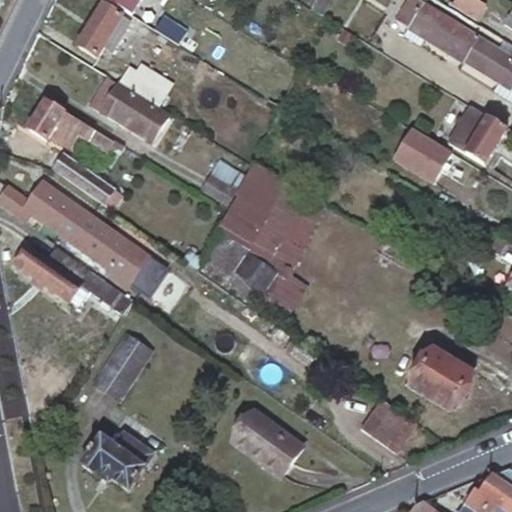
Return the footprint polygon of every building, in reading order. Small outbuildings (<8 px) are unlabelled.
[(334,0),(316,0),(311,12),(324,21),(334,0)] [(511,106),(511,46),(509,44),(506,43),(499,53),(413,0),(409,0),(396,21),(405,26),(422,37),(454,56),(499,84),(493,96),(511,106)] [(435,0),(413,0),(499,53),(506,43),(435,0)] [(469,0),(462,0),(457,8),(476,21),(483,9),(469,0)] [(98,61),(106,49),(125,21),(106,8),(79,48),(98,61)] [(154,34),(160,38),(174,47),(177,49),(185,38),(187,34),(163,19),(154,34)] [(125,21),(106,49),(114,55),(133,26),(125,21)] [(154,34),(142,26),(135,38),(153,49),(160,38),(154,34)] [(422,37),(405,26),(398,37),(416,47),(422,37)] [(190,57),(197,46),(185,38),(177,49),(190,57)] [(190,57),(203,66),(212,50),(200,42),(197,46),(190,57)] [(266,105),(279,114),(296,78),(299,72),(289,67),(286,64),(266,105)] [(131,75),(122,90),(134,97),(144,83),(131,75)] [(145,104),(157,112),(170,90),(148,76),(144,83),(134,97),(145,104)] [(169,123),(120,92),(103,117),(152,149),(169,123)] [(50,143),(51,140),(62,125),(68,116),(48,103),(30,131),(50,143)] [(491,120),(472,109),(449,146),(486,168),(508,132),(491,120)] [(96,134),(68,116),(62,125),(79,136),(90,143),(96,134)] [(62,125),(51,140),(70,151),(79,136),(62,125)] [(413,135),(408,132),(391,161),(430,185),(448,155),(413,135)] [(112,144),(107,150),(121,158),(125,153),(112,144)] [(64,159),(53,173),(111,215),(121,200),(64,159)] [(212,284),(230,297),(248,309),(280,332),(309,289),(292,278),(327,212),(309,202),(253,169),(252,172),(248,178),(235,209),(231,216),(202,277),(212,284)] [(233,194),(210,179),(202,192),(226,207),(233,194)] [(11,188),(0,203),(0,206),(27,226),(32,220),(129,288),(149,261),(44,186),(32,203),(11,188)] [(511,265),(511,249),(496,240),(468,224),(465,229),(470,233),(467,239),(511,265)] [(82,291),(53,269),(37,258),(24,275),(70,309),(82,291)] [(131,328),(140,315),(61,258),(53,269),(82,291),(70,309),(83,318),(94,302),(131,328)] [(129,337),(94,387),(120,406),(155,355),(129,337)] [(432,358),(410,397),(449,418),(471,379),(432,358)] [(408,421),(382,403),(363,432),(396,455),(416,426),(408,421)] [(256,414),(232,447),(282,482),(305,449),(256,414)] [(127,436),(117,450),(136,464),(146,450),(127,436)] [(136,464),(117,450),(107,443),(86,471),(105,484),(108,480),(133,497),(149,473),(136,464)] [(432,511),(423,506),(416,509),(413,511),(511,511),(511,471),(511,472),(493,480),(480,498),(475,495),(463,511),(432,511)]
